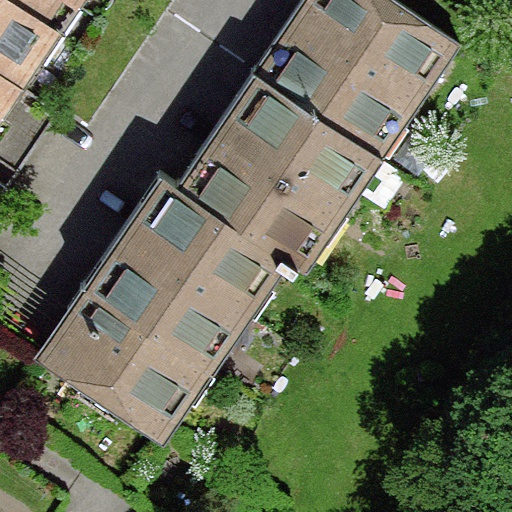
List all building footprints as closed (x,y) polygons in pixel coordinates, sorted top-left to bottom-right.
[(0,0),(0,108),(21,78),(54,29),(48,25),(10,0),(0,0)] [(10,0),(48,25),(63,0),(68,0),(75,4),(77,0),(10,0)] [(92,125),(175,0),(112,0),(48,97),(62,106),(92,125)] [(397,0),(314,0),(264,74),(378,151),(454,38),(397,0)] [(264,74),(187,188),(284,254),(302,265),(378,151),(264,74)] [(62,106),(48,97),(21,78),(0,108),(0,157),(20,170),(62,106)] [(170,177),(94,291),(206,367),(280,260),(284,254),(187,188),(170,177)] [(297,272),(302,265),(284,254),(280,260),(297,272)] [(206,367),(94,291),(46,359),(85,385),(78,395),(120,421),(132,403),(166,427),(206,367)]
